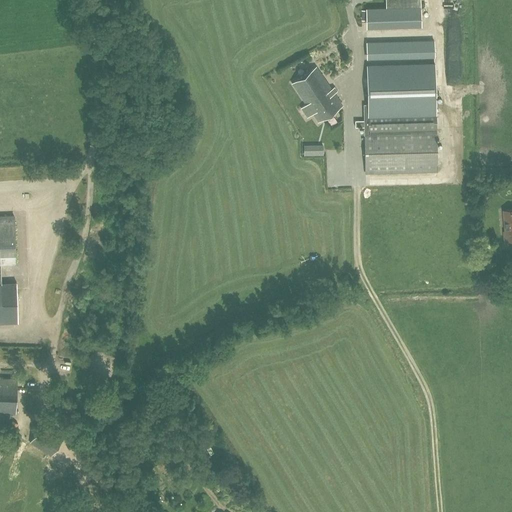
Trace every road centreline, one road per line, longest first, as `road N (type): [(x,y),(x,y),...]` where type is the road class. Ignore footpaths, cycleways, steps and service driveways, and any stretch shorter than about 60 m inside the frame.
road 1 (unclassified): [(0,330),(35,329),(86,143),(87,63),(74,0)]
road 2 (track): [(354,182),(357,268),(428,396),(438,511)]
road 3 (track): [(35,329),(25,402),(63,418),(74,462),(132,511)]
